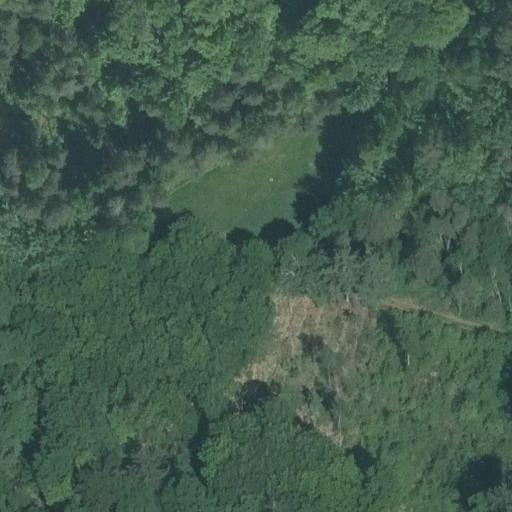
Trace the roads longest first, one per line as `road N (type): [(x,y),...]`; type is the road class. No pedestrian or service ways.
road 1 (track): [(398,0),(373,47),(244,117),(142,188),(97,244),(56,329),(11,511)]
road 2 (track): [(0,193),(511,345)]
road 3 (track): [(373,47),(375,72),(335,216),(281,277)]
road 4 (track): [(41,404),(135,437),(139,511)]
